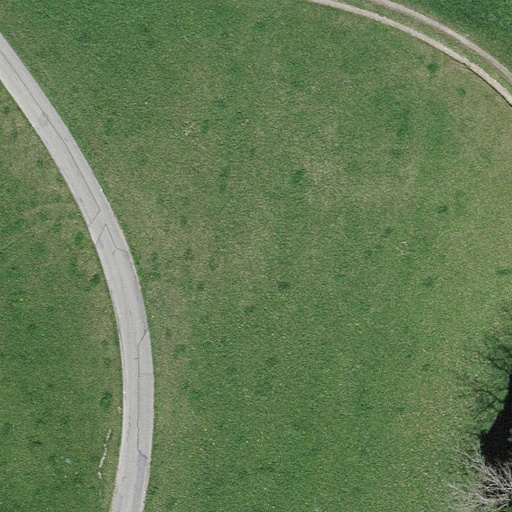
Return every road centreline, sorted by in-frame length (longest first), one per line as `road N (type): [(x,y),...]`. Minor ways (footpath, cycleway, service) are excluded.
road 1 (unclassified): [(122,511),(131,419),(123,303),(77,182),(0,74)]
road 2 (track): [(348,0),(491,60),(511,81)]
